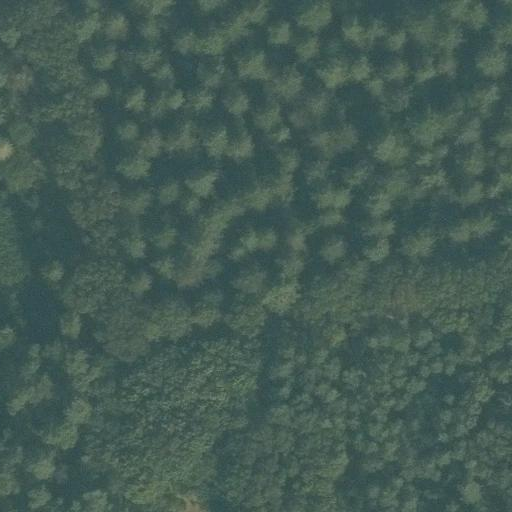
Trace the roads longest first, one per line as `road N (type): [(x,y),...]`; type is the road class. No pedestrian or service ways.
road 1 (track): [(144,338),(511,290)]
road 2 (track): [(36,100),(99,338),(144,338)]
